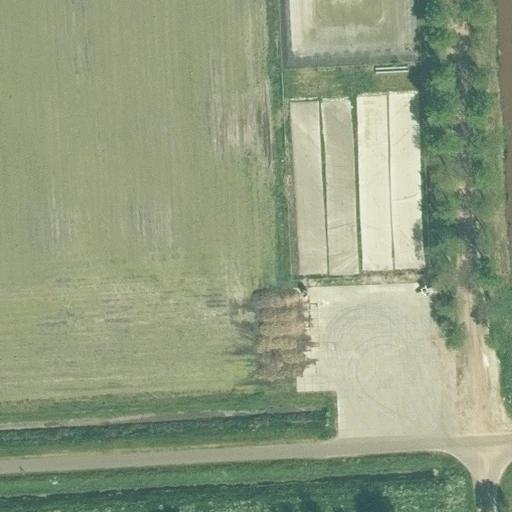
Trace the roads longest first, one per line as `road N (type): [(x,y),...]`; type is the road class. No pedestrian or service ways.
road 1 (unclassified): [(481,440),(0,465)]
road 2 (track): [(481,440),(455,0)]
